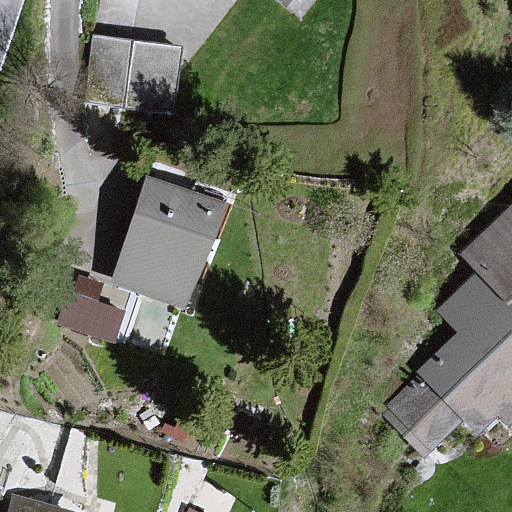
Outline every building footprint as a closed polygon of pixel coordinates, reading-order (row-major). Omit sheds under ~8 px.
[(271,0),(247,0),(262,12),(271,0)] [(88,90),(178,97),(183,34),(93,27),(88,90)] [(224,205),(145,175),(96,289),(181,320),(224,205)] [(413,381),(378,409),(451,482),(511,425),(511,200),(449,258),(467,278),(430,315),(448,335),(406,374),(413,381)] [(45,511),(0,500),(0,511),(45,511)]
